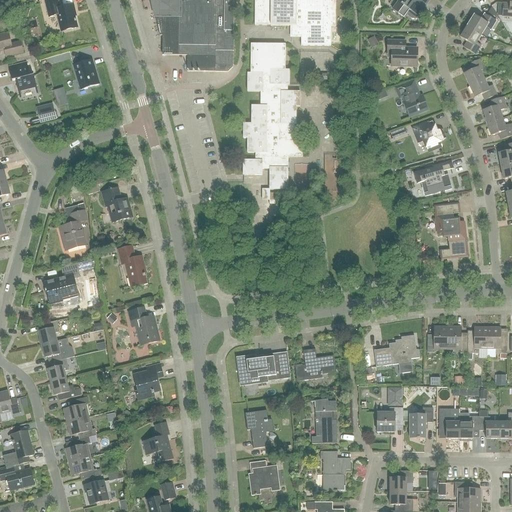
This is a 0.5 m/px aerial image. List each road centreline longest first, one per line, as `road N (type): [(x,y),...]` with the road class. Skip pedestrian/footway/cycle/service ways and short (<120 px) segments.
road 1 (residential): [(496,291),(487,189),(439,57),(443,32),(465,0)]
road 2 (residential): [(195,328),(496,291)]
road 3 (unclassified): [(148,129),(195,328)]
road 4 (unclassified): [(195,328),(213,511)]
road 5 (residential): [(495,462),(377,464),(364,511)]
road 6 (residential): [(0,325),(44,171)]
road 7 (residential): [(0,364),(30,386),(60,497)]
road 8 (unclassified): [(111,0),(148,129)]
